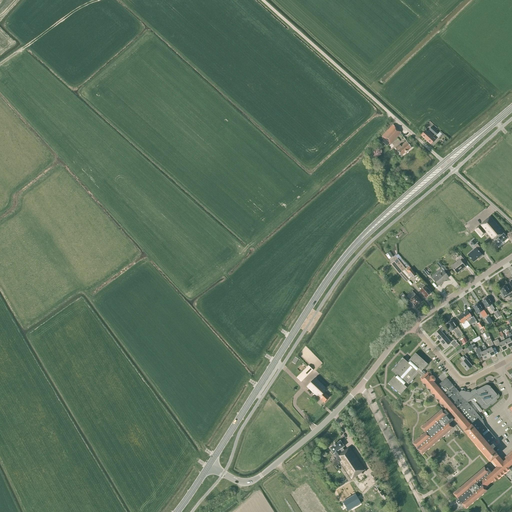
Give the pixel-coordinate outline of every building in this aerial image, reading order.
[(390,145),(401,133),(393,125),(382,137),(390,145)] [(439,132),(438,133),(435,130),(432,133),(438,138),(442,135),(439,132)] [(426,140),(431,134),(428,132),(427,133),(425,131),(421,136),(426,140)] [(431,134),(426,140),(431,144),(435,140),(433,138),(434,137),(431,134)] [(412,148),(407,142),(400,146),(399,145),(395,148),(401,156),(412,148)] [(503,234),(499,230),(500,229),(490,217),(475,229),(481,236),(486,232),(492,240),(492,239),(494,241),(494,242),(498,246),(507,239),(503,234)] [(473,262),(482,255),(479,252),(482,250),(477,244),(474,246),(476,248),(467,255),(473,262)] [(456,274),(465,267),(463,264),(465,262),(461,256),(458,258),(460,260),(451,267),(456,274)] [(395,261),(393,258),(389,262),(391,264),(399,274),(406,282),(409,279),(402,271),(405,269),(397,259),(395,261)] [(411,268),(409,266),(405,269),(412,278),(416,275),(411,268)] [(439,285),(448,278),(446,275),(449,272),(443,266),(440,268),(443,272),(434,279),(439,285)] [(423,284),(422,285),(419,287),(422,290),(420,291),(426,298),(431,293),(425,286),(423,284)] [(508,290),(506,285),(503,287),(500,288),(501,289),(500,289),(502,293),(500,294),(504,299),(508,297),(511,301),(511,300),(511,292),(511,291),(510,292),(509,289),(508,290)] [(406,304),(409,301),(405,297),(405,296),(402,293),(400,295),(403,298),(402,299),(406,304)] [(416,307),(422,301),(414,293),(411,297),(412,298),(410,300),(416,307)] [(492,305),(487,298),(485,299),(484,299),(483,300),(482,301),(485,306),(484,306),(486,309),(489,307),(492,311),(494,309),(492,305)] [(483,311),(478,304),(476,305),(475,305),(474,306),(473,307),(476,312),(477,315),(480,313),(483,317),(485,315),(483,311)] [(467,321),(470,319),(473,323),(476,321),(473,316),(472,317),(468,311),(465,312),(463,313),(463,314),(462,314),(467,321)] [(471,328),(467,321),(462,314),(457,318),(461,324),(465,322),(467,326),(469,329),(471,328)] [(461,336),(456,328),(452,321),(446,324),(451,331),(453,330),(458,337),(461,336)] [(439,341),(445,336),(440,330),(434,335),(439,341)] [(504,341),(508,348),(511,346),(511,343),(510,340),(511,338),(511,336),(510,333),(507,334),(509,338),(505,340),(503,337),(501,338),(503,341),(504,341)] [(445,336),(439,341),(445,347),(450,342),(445,336)] [(486,350),(489,358),(495,355),(492,349),(495,348),(490,339),(487,340),(489,343),(488,343),(490,348),(487,350),(485,346),(483,347),(485,351),(486,350)] [(504,341),(503,341),(500,343),(498,339),(493,342),(496,347),(499,345),(502,351),(508,348),(504,341)] [(486,350),(485,351),(482,352),(481,352),(479,348),(475,350),(479,357),(481,356),(484,361),(489,358),(486,350)] [(423,377),(425,375),(421,371),(428,364),(415,353),(409,360),(410,361),(408,363),(403,358),(392,370),(397,376),(396,378),(394,376),(388,383),(400,395),(407,388),(406,387),(419,373),(423,377)] [(467,371),(472,366),(466,360),(467,359),(464,355),(461,358),(464,361),(461,364),(467,371)] [(301,382),(312,371),(308,367),(297,378),(301,382)] [(511,451),(501,460),(492,449),(495,447),(493,444),(490,447),(488,445),(496,439),(489,431),(482,437),(480,436),(488,429),(485,426),(483,420),(481,419),(467,402),(474,399),(482,408),(483,409),(484,409),(485,409),(486,409),(487,408),(491,405),(492,405),(497,401),(497,400),(498,399),(499,398),(499,397),(499,396),(499,395),(499,394),(498,394),(498,395),(497,395),(490,387),(489,386),(488,386),(488,385),(487,385),(486,385),(485,385),(485,386),(484,386),(476,390),(475,389),(476,389),(472,391),(471,391),(471,392),(470,393),(469,392),(469,391),(468,390),(467,390),(467,391),(466,391),(466,392),(465,392),(465,391),(465,390),(465,389),(464,389),(463,388),(462,388),(463,388),(463,389),(464,389),(464,390),(465,390),(465,391),(464,392),(461,391),(459,393),(446,378),(437,386),(433,381),(435,380),(435,379),(433,376),(431,376),(431,374),(430,373),(428,373),(425,375),(423,377),(421,378),(421,380),(422,381),(420,382),(443,408),(444,407),(446,410),(445,410),(446,410),(443,412),(442,410),(421,428),(425,433),(413,444),(422,454),(453,428),(449,424),(452,421),(462,433),(464,431),(490,462),(491,462),(496,468),(492,472),(488,467),(486,470),(484,468),(454,494),(459,500),(456,501),(456,503),(457,504),(459,504),(461,502),(466,508),(486,491),(484,488),(493,480),(494,482),(509,469),(508,467),(511,464),(511,451)] [(324,402),(329,397),(324,393),(327,390),(315,378),(307,387),(320,400),(321,399),(324,402)] [(344,451),(342,448),(344,447),(340,441),(329,448),(333,454),(334,454),(339,461),(338,462),(350,480),(365,470),(350,447),(344,451)] [(382,490),(383,490),(379,484),(376,487),(382,496),(385,494),(382,490)] [(348,510),(361,503),(356,494),(343,502),(348,510)]
